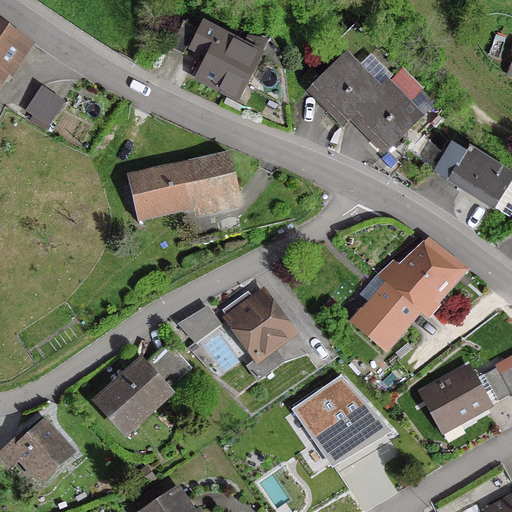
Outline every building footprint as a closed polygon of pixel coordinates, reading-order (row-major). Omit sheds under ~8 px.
[(28,47),(30,45),(0,23),(0,77),(23,44),(28,47)] [(181,23),(168,48),(181,55),(186,45),(194,29),(181,23)] [(241,48),(200,27),(190,47),(207,56),(196,78),(236,99),(258,57),(257,57),(265,42),(246,38),(241,48)] [(334,109),(347,122),(351,118),(350,117),(386,82),(389,79),(368,57),(357,68),(344,54),(308,89),(331,112),(334,109)] [(386,82),(350,117),(351,118),(372,140),(376,136),(389,149),(421,118),(386,82)] [(27,105),(48,124),(66,106),(46,86),(27,105)] [(450,145),(433,172),(448,182),(452,176),(463,183),(459,189),(491,210),(493,208),(507,217),(511,209),(511,183),(505,179),(511,170),(490,157),(487,161),(467,149),(464,153),(450,145)] [(236,193),(228,156),(127,179),(137,226),(141,225),(139,216),(236,195),(236,193)] [(464,275),(466,273),(426,243),(424,245),(426,247),(384,282),(387,284),(388,284),(415,307),(414,307),(422,314),(460,272),(464,275)] [(393,332),(401,322),(414,307),(415,307),(388,284),(387,284),(363,313),(361,311),(350,323),(383,352),(397,335),(393,332)] [(271,349),(291,335),(261,295),(226,320),(256,360),(245,368),(256,382),(282,363),(271,349)] [(170,347),(146,369),(140,363),(95,404),(122,434),(139,418),(136,415),(147,404),(151,408),(167,393),(166,391),(190,369),(170,347)] [(481,376),(496,402),(509,395),(511,399),(511,398),(511,359),(494,369),(481,376)] [(464,370),(423,393),(437,419),(451,412),(457,424),(485,408),(464,370)] [(391,431),(340,375),(292,409),(332,466),(391,431)] [(39,482),(70,454),(42,423),(22,441),(18,437),(7,447),(39,482)] [(150,479),(144,470),(140,473),(147,482),(150,479)] [(189,511),(182,501),(177,505),(170,493),(142,511),(189,511)] [(511,511),(511,497),(488,511),(511,511)]
